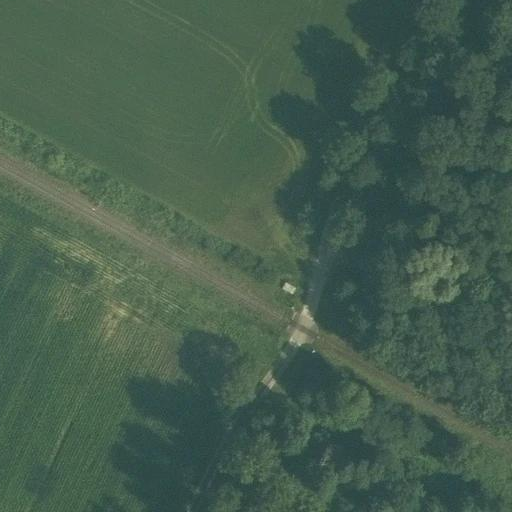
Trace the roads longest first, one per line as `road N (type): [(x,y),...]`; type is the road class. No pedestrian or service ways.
road 1 (track): [(441,0),(324,252),(304,330),(194,511)]
road 2 (track): [(511,511),(275,384)]
